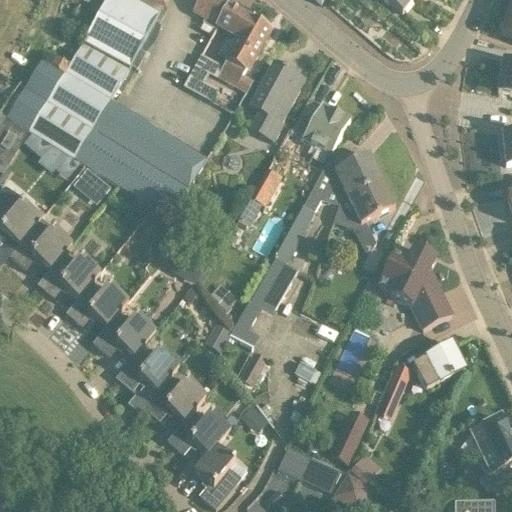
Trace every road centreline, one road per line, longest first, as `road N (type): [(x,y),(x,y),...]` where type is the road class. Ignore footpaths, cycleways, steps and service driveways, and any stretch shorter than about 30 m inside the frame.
road 1 (residential): [(511,353),(411,84)]
road 2 (residential): [(0,308),(48,351),(124,443),(162,511)]
road 3 (tertiary): [(411,84),(381,78),(285,0)]
